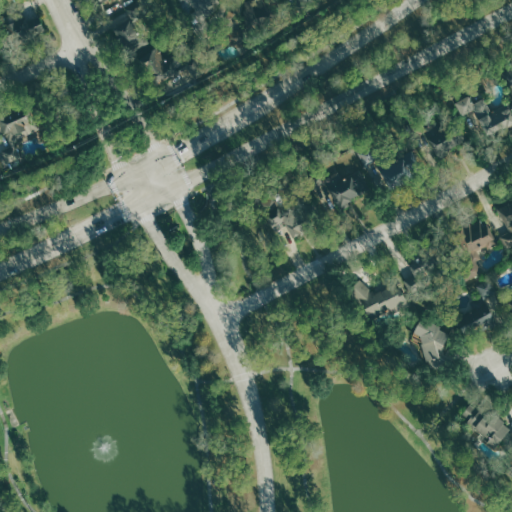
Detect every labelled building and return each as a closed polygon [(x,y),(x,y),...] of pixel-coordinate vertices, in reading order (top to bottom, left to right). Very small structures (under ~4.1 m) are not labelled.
[(176,0),(178,2),(180,0),(187,0),(194,9),(191,11),(198,21),(187,29),(197,43),(213,32),(204,19),(222,5),(218,0),(176,0)] [(225,30),(225,45),(242,44),(242,33),(270,31),(268,0),(243,0),(245,29),(225,30)] [(126,9),(131,19),(114,28),(127,53),(149,42),(137,21),(147,15),(139,1),(126,9)] [(31,21),(19,9),(2,27),(20,44),(33,30),(35,31),(42,23),(36,17),(31,21)] [(193,54),(205,70),(195,77),(186,66),(154,89),(133,60),(158,42),(176,67),(193,54)] [(511,65),(502,71),(508,84),(511,82),(511,65)] [(454,101),(461,113),(473,107),(487,135),(511,122),(511,110),(508,102),(490,111),(482,95),(472,101),(468,93),(454,101)] [(0,119),(0,122),(10,146),(1,150),(6,163),(19,158),(13,143),(40,131),(30,107),(0,119)] [(405,123),(411,134),(425,127),(438,153),(467,138),(458,119),(441,128),(436,119),(423,125),(419,116),(405,123)] [(355,150),(364,166),(374,160),(390,188),(421,170),(409,149),(395,157),(388,146),(377,153),(371,142),(355,150)] [(306,176),(313,188),(325,181),(339,206),(370,189),(358,168),(341,177),(337,169),(324,176),(320,168),(306,176)] [(258,202),(274,231),(285,225),(292,238),(322,221),(311,201),(297,209),(291,198),(279,205),(273,193),(258,202)] [(511,198),(497,206),(509,229),(498,234),(505,248),(511,244),(511,224),(511,222),(511,221),(511,198)] [(457,231),(473,260),(459,268),(465,278),(480,270),(475,260),(481,257),(477,249),(495,239),(483,217),(457,231)] [(404,278),(411,292),(424,286),(418,274),(445,261),(434,238),(403,253),(413,274),(404,278)] [(489,277),(496,291),(483,297),(496,323),(465,338),(455,317),(473,308),(470,300),(479,296),(474,285),(489,277)] [(349,291),(359,279),(374,292),(397,280),(408,301),(372,319),(364,304),(349,291)] [(422,313),(452,329),(442,347),(443,352),(462,362),(454,377),(430,365),(421,340),(411,334),(422,313)] [(463,412),(473,400),(511,430),(511,429),(511,446),(505,448),(495,447),(465,424),(469,417),(463,412)]
